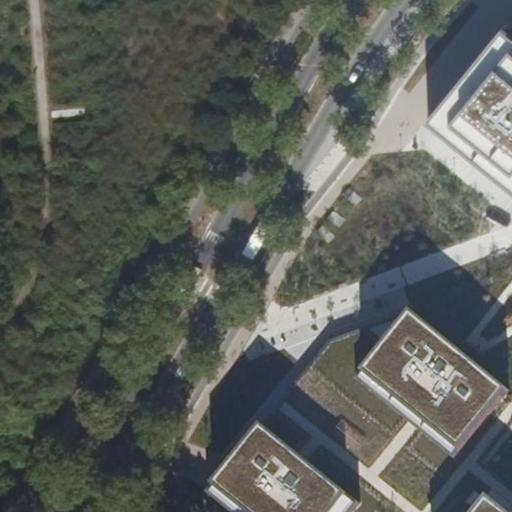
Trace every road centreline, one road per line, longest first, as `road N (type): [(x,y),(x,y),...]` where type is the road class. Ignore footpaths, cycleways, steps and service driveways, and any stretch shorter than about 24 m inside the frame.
road 1 (secondary): [(89,511),(312,133),(404,0)]
road 2 (secondary): [(353,0),(57,511)]
road 3 (track): [(0,344),(38,257),(50,189),(25,0)]
